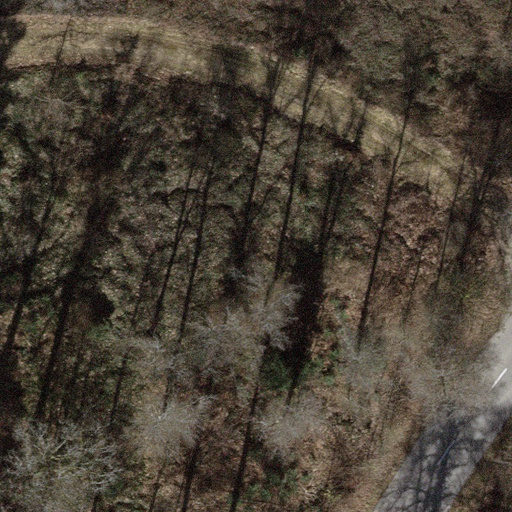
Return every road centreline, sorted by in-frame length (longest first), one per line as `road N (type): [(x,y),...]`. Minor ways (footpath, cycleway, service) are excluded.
road 1 (track): [(0,28),(186,42),(312,94),(511,222)]
road 2 (tertiary): [(413,511),(448,445),(511,366)]
